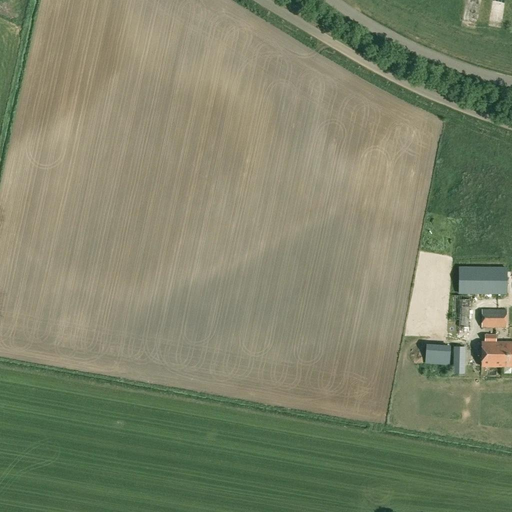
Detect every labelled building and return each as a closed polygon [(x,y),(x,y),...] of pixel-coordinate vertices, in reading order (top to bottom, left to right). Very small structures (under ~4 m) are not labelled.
[(469,10),(467,28),(481,29),(483,12),(469,10)] [(502,29),(503,20),(494,19),(492,28),(502,29)] [(458,293),(506,293),(507,269),(459,268),(458,293)] [(459,327),(469,328),(470,296),(452,295),(451,320),(459,320),(459,327)] [(481,327),(506,327),(506,310),(482,310),(481,327)] [(501,367),(511,366),(511,342),(501,342),(501,343),(496,343),(496,335),(485,335),(485,343),(481,343),(481,366),(501,366),(501,367)] [(426,364),(449,365),(450,345),(427,344),(426,364)] [(453,374),(465,374),(465,347),(453,347),(453,374)]
